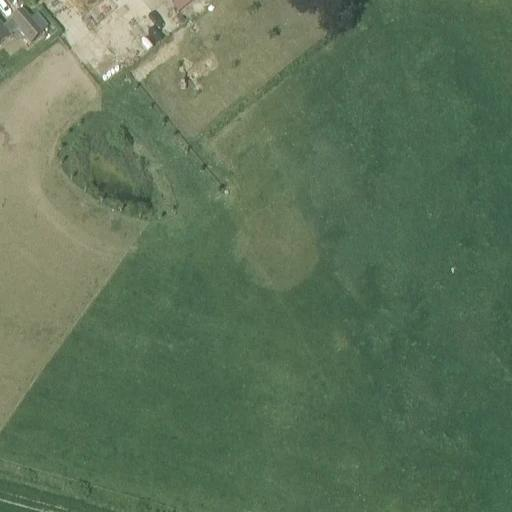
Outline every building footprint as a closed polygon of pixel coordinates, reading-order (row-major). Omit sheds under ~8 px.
[(148,9),(141,0),(69,0),(77,10),(90,0),(110,0),(128,23),(148,9)] [(167,0),(184,20),(136,62),(214,157),(292,92),(217,0),(210,0),(199,9),(193,1),(194,0),(167,0)] [(2,29),(0,27),(0,45),(9,38),(16,32),(29,47),(42,36),(22,11),(8,22),(9,23),(2,29)] [(74,35),(88,23),(78,12),(64,24),(74,35)] [(304,246),(303,239),(301,233),(298,227),(294,221),(287,216),(281,213),(275,211),(268,211),(261,211),(254,214),(249,217),(243,222),(238,228),(236,234),(234,241),(234,247),(235,254),(237,260),(240,266),(245,271),(250,275),(257,279),(263,280),(271,281),(277,280),(284,277),(288,275),(294,270),(298,264),(301,259),(303,254),(304,246)]
